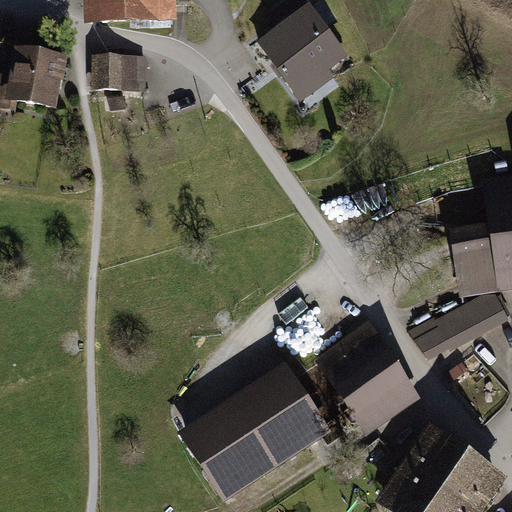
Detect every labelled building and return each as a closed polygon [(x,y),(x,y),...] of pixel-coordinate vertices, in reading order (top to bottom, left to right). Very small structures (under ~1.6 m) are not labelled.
[(171,0),(94,0),(95,18),(171,17),(171,0)] [(306,5),(257,41),(296,94),(345,58),(306,5)] [(61,59),(19,51),(13,79),(0,76),(0,104),(13,107),(15,99),(53,106),(61,59)] [(143,60),(93,59),(92,88),(142,89),(143,60)] [(491,227),(501,290),(511,288),(511,179),(484,183),(491,227)] [(491,227),(453,233),(462,296),(501,290),(491,227)] [(351,297),(295,334),(309,355),(365,318),(351,297)] [(472,304),(414,333),(430,358),(505,319),(495,300),(472,304)] [(366,328),(313,364),(360,432),(413,396),(366,328)] [(326,430),(284,369),(182,437),(224,499),(326,430)] [(455,447),(431,429),(379,504),(391,511),(482,511),(504,481),(479,464),(455,447)]
